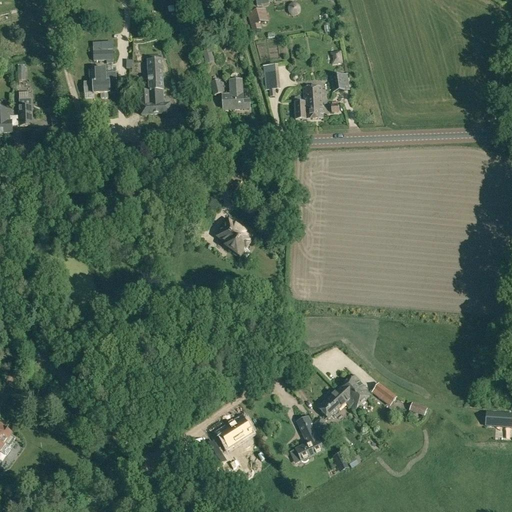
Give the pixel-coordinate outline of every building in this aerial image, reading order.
[(183,4),(174,6),(176,13),(176,15),(185,13),(183,4)] [(252,25),(254,31),(261,29),(260,24),(268,22),(266,11),(257,14),(257,15),(252,17),(250,11),(243,13),(245,18),(248,18),(250,26),(252,25)] [(107,60),(107,63),(112,63),(112,60),(112,47),(105,47),(105,52),(94,52),(94,61),(107,60)] [(207,64),(213,62),(210,50),(203,52),(207,64)] [(331,62),(331,66),(343,64),(341,51),(330,53),(330,56),(332,56),(332,62),(331,62)] [(141,91),(142,116),(170,114),(170,105),(164,105),(163,91),(164,91),(162,60),(147,61),(149,91),(141,91)] [(101,94),(101,98),(107,98),(107,94),(110,94),(110,91),(118,91),(117,82),(106,82),(105,65),(95,65),(95,83),(84,84),(85,94),(94,93),(94,95),(101,94)] [(264,73),(265,91),(280,90),(279,71),(264,73)] [(331,77),(333,93),(350,90),(348,74),(331,77)] [(211,84),(214,96),(223,93),(220,81),(211,84)] [(222,96),(223,111),(250,109),(250,101),(244,101),(243,81),(230,81),(230,95),(222,96)] [(323,119),(322,97),(321,88),(304,88),(305,98),(305,103),(306,120),(323,119)] [(295,104),(296,121),(306,120),(305,103),(301,103),(301,99),(295,99),(295,104)] [(12,117),(12,126),(20,125),(20,127),(32,127),(31,100),(19,100),(20,108),(19,108),(20,117),(12,117)] [(331,105),(332,113),(340,112),(338,102),(332,103),(332,105),(331,105)] [(50,109),(53,127),(64,125),(61,107),(50,109)] [(351,110),(356,129),(362,127),(357,109),(351,110)] [(0,110),(0,135),(12,135),(12,126),(12,117),(11,110),(0,110)] [(219,178),(242,175),(240,161),(217,165),(219,174),(219,178)] [(227,192),(240,202),(249,190),(246,188),(249,184),(245,181),(242,184),(236,180),(232,185),(227,192)] [(239,258),(243,262),(250,253),(246,251),(256,239),(229,220),(227,218),(219,229),(221,231),(216,238),(225,245),(223,247),(239,258)] [(347,403),(347,404),(353,410),(371,394),(355,377),(337,392),(347,403)] [(390,409),(396,400),(378,386),(371,395),(390,409)] [(318,408),(329,420),(347,404),(347,403),(337,392),(329,400),(328,399),(318,408)] [(409,411),(425,417),(428,410),(412,404),(409,411)] [(485,427),(511,428),(511,414),(486,413),(485,427)] [(290,453),(296,465),(302,462),(303,462),(304,463),(305,463),(306,463),(307,462),(308,462),(308,461),(309,460),(309,459),(324,452),(318,440),(317,440),(307,418),(297,422),(308,445),(296,450),(290,453)] [(313,425),(319,437),(329,432),(323,419),(313,425)] [(241,420),(221,433),(229,446),(249,433),(241,420)] [(0,452),(6,457),(11,449),(8,447),(11,446),(14,441),(13,439),(11,437),(0,428),(0,452)] [(216,469),(226,462),(220,453),(210,460),(216,469)] [(341,455),(334,458),(341,472),(348,468),(341,455)] [(348,462),(352,468),(358,464),(355,458),(348,462)]
